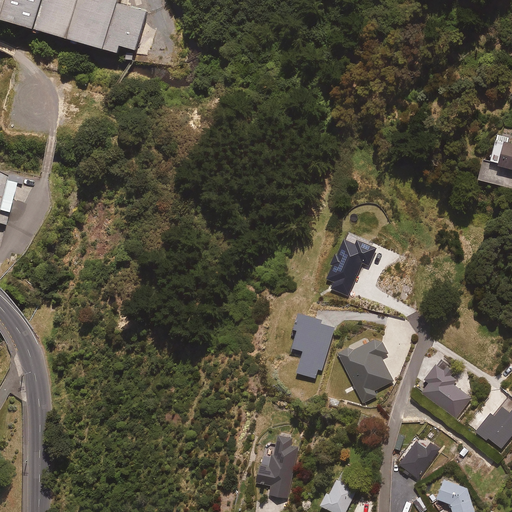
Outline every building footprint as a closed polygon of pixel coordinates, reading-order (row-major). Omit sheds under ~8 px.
[(0,0),(0,15),(115,46),(143,53),(156,7),(131,0),(0,0)] [(173,30),(167,31),(172,55),(178,54),(173,30)] [(511,139),(496,135),(488,160),(511,167),(511,139)] [(0,206),(9,174),(0,170),(0,206)] [(321,319),(300,313),(293,335),(295,336),(292,347),(303,350),(297,372),(316,378),(318,369),(322,370),(335,327),(320,323),(321,319)] [(388,354),(378,332),(338,351),(363,403),(377,396),(374,390),(393,381),(381,357),(388,354)] [(454,369),(448,365),(444,370),(436,364),(425,378),(429,382),(422,392),(456,419),(472,398),(453,384),(457,379),(450,374),(454,369)] [(511,409),(510,411),(502,405),(495,414),(491,411),(475,432),(488,442),(489,440),(502,450),(511,437),(511,409)] [(292,438),(278,435),(274,452),(272,452),(269,466),(260,464),(256,481),(271,485),(269,494),(288,498),(299,447),(291,445),(292,438)] [(426,448),(416,441),(399,463),(418,477),(440,448),(431,442),(426,448)] [(330,510),(329,511),(345,511),(361,481),(341,471),(330,493),(327,491),(320,505),(330,510)] [(475,511),(468,487),(444,478),(437,496),(450,504),(452,511),(475,511)] [(422,511),(427,509),(420,498),(413,502),(419,511),(422,511)]
